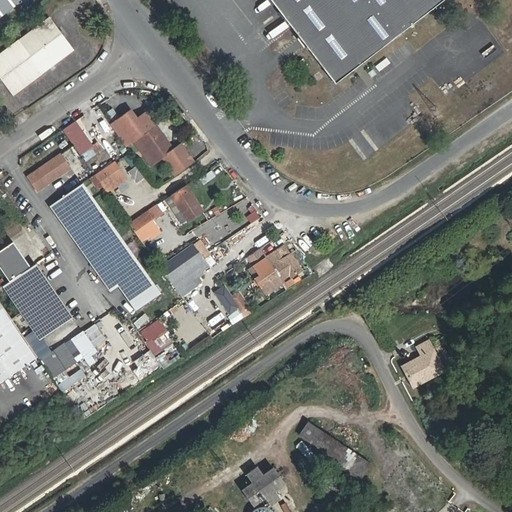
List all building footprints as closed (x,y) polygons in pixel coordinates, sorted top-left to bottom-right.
[(0,0),(0,22),(26,3),(22,0),(0,0)] [(436,0),(264,0),(326,83),(436,0)] [(72,48),(49,18),(0,53),(0,78),(11,93),(72,48)] [(182,143),(175,148),(148,109),(137,117),(131,109),(110,123),(126,144),(133,139),(140,135),(150,150),(143,154),(151,165),(164,155),(177,173),(196,161),(182,143)] [(79,127),(75,121),(64,128),(68,135),(79,127)] [(98,141),(92,145),(79,127),(68,135),(86,160),(103,149),(98,141)] [(133,139),(143,154),(150,150),(140,135),(133,139)] [(71,165),(61,152),(27,175),(36,188),(71,165)] [(125,173),(116,161),(96,175),(105,188),(125,173)] [(105,188),(110,195),(130,180),(125,173),(105,188)] [(137,310),(160,294),(82,182),(51,204),(112,291),(119,285),(137,310)] [(206,207),(189,182),(176,191),(192,216),(206,207)] [(169,207),(174,203),(170,196),(164,199),(169,207)] [(151,208),(129,223),(141,241),(150,235),(154,240),(163,234),(154,221),(158,219),(151,208)] [(16,238),(0,249),(0,262),(11,278),(33,262),(16,238)] [(213,263),(199,242),(161,269),(179,296),(199,282),(196,277),(207,270),(206,268),(213,263)] [(292,277),(305,268),(285,242),(268,255),(256,264),(262,272),(259,275),(264,281),(268,279),(275,287),(282,282),(282,279),(289,273),(292,277)] [(250,255),(256,264),(268,255),(262,246),(250,255)] [(45,335),(75,313),(38,259),(33,262),(11,278),(7,281),(45,335)] [(227,283),(216,290),(235,322),(247,315),(227,283)] [(0,328),(17,316),(0,293),(0,328)] [(162,317),(141,329),(152,349),(133,360),(144,378),(164,366),(156,352),(176,341),(162,317)] [(87,320),(75,327),(72,321),(47,336),(52,345),(89,324),(87,320)] [(415,346),(421,356),(401,367),(413,388),(445,371),(443,369),(451,364),(442,346),(433,350),(428,340),(415,346)] [(65,389),(88,374),(84,368),(60,383),(65,389)] [(378,469),(315,426),(305,438),(370,480),(378,469)] [(273,479),(268,472),(258,479),(264,487),(259,491),(264,498),(270,493),(277,502),(285,495),(279,486),(286,480),(281,472),(273,479)] [(258,503),(255,511),(278,511),(279,510),(258,503)]
